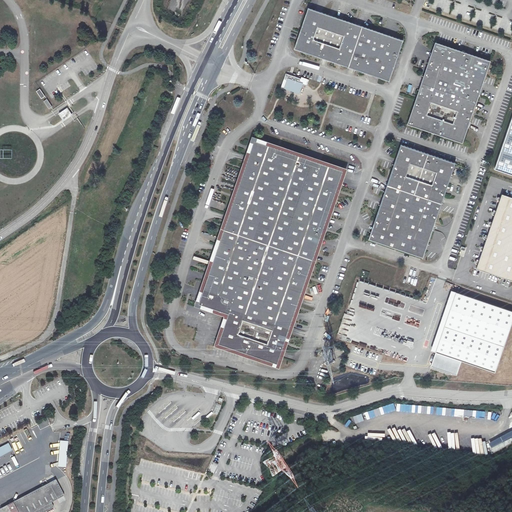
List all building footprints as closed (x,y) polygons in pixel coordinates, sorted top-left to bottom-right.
[(294,49),(389,81),(403,40),(308,8),(294,49)] [(436,42),(428,63),(483,82),(490,61),(489,61),(437,43),(436,42)] [(483,82),(428,63),(408,124),(462,143),(483,82)] [(301,79),(286,73),(284,79),(288,80),(286,85),(297,89),(299,83),(301,79)] [(297,89),(286,85),(286,87),(299,92),(302,84),(299,83),(297,89)] [(42,98),(45,96),(40,89),(37,91),(42,98)] [(47,99),(44,101),(49,109),(52,106),(47,99)] [(64,119),(70,115),(67,110),(61,114),(64,119)] [(511,119),(495,169),(511,174),(511,119)] [(198,304),(228,314),(218,344),(278,364),(344,170),(254,140),(198,304)] [(401,144),(373,227),(427,245),(455,163),(401,144)] [(0,158),(11,159),(11,151),(0,150),(0,158)] [(511,198),(502,196),(477,269),(511,281),(511,198)] [(427,245),(373,227),(369,239),(423,257),(427,245)] [(452,290),(432,350),(436,351),(457,291),(452,290)] [(511,310),(457,291),(436,351),(432,365),(457,374),(462,360),(496,372),(511,323),(511,310)] [(394,403),(353,415),(355,422),(396,410),(394,403)] [(488,418),(489,411),(443,408),(442,415),(488,418)] [(68,441),(61,440),(59,465),(66,466),(68,441)] [(8,443),(0,447),(0,456),(12,450),(8,443)] [(0,508),(0,511),(44,511),(53,507),(51,503),(57,499),(64,496),(55,479),(49,483),(0,508)]
